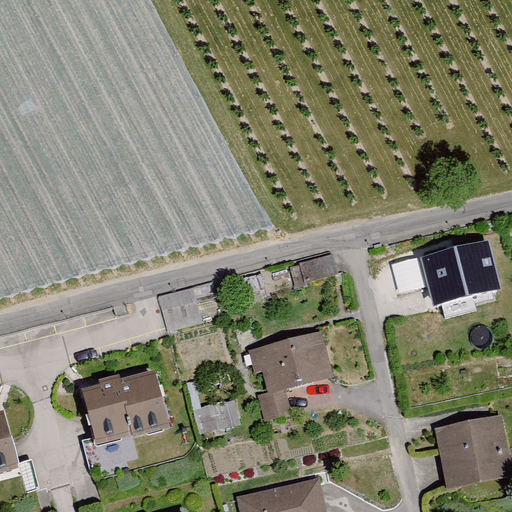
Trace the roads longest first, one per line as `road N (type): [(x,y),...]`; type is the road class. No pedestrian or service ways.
road 1 (residential): [(0,325),(348,237)]
road 2 (residential): [(348,237),(410,511)]
road 3 (residential): [(348,237),(511,202)]
